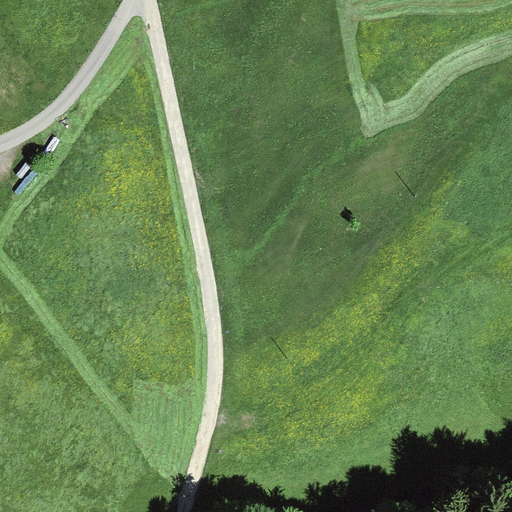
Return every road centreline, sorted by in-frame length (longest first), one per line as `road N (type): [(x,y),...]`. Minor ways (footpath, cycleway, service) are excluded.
road 1 (track): [(188,511),(209,411),(214,328),(187,180)]
road 2 (track): [(133,0),(91,73),(46,123),(0,154)]
